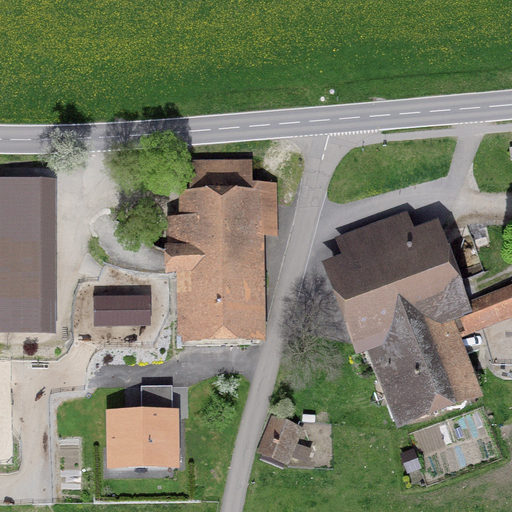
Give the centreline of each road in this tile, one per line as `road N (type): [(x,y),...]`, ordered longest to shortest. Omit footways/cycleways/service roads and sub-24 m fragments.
road 1 (unclassified): [(330,119),(229,511)]
road 2 (tertiary): [(330,119),(0,139)]
road 3 (tertiary): [(511,104),(330,119)]
